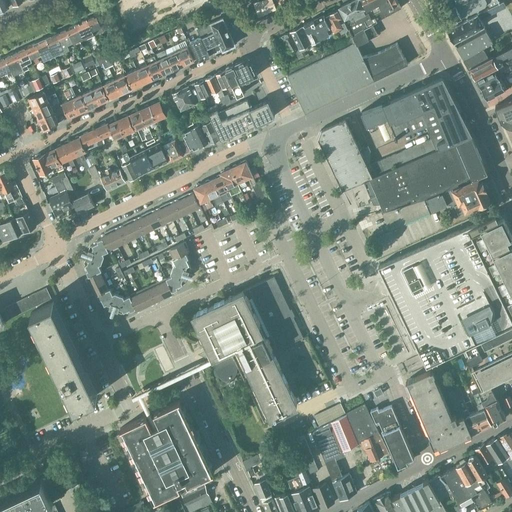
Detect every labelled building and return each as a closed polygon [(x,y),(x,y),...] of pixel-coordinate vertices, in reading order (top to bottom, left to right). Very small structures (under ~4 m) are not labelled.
[(0,0),(0,10),(8,7),(4,0),(0,0)] [(274,0),(260,0),(254,2),(259,15),(277,8),(274,0)] [(364,7),(360,0),(352,0),(351,1),(351,0),(349,0),(347,1),(348,2),(340,6),(341,7),(345,16),(346,15),(348,19),(349,19),(350,21),(347,23),(353,33),(353,34),(355,34),(357,33),(360,30),(360,29),(372,23),(385,17),(401,8),(398,1),(370,15),(368,10),(365,11),(363,7),(364,7)] [(362,0),(368,10),(370,15),(398,1),(397,0),(362,0)] [(446,30),(447,29),(474,15),(471,9),(489,0),(452,0),(434,9),(446,30)] [(474,15),(447,29),(454,42),(484,25),(480,19),(506,6),(503,1),(498,3),(477,13),(477,14),(474,15)] [(332,31),(340,27),(342,30),(345,29),(348,35),(353,33),(347,23),(350,21),(349,19),(348,19),(346,15),(345,16),(341,7),(337,9),(331,12),(329,12),(326,13),(326,15),(325,15),(332,31)] [(96,14),(87,18),(95,35),(103,31),(96,14)] [(332,31),(325,16),(324,15),(314,20),(314,19),(303,25),(312,42),(320,38),(320,37),(332,31)] [(87,18),(77,23),(84,39),(95,35),(87,18)] [(190,41),(199,60),(210,55),(206,48),(212,45),(216,53),(235,44),(223,18),(198,29),(201,36),(190,41)] [(77,23),(67,28),(74,44),(84,40),(84,39),(77,23)] [(300,48),(301,48),(302,50),(308,48),(307,45),(310,43),(301,26),(292,31),(300,48)] [(67,28),(57,32),(65,50),(69,48),(68,45),(74,45),(74,46),(75,45),(74,44),(67,28)] [(464,58),(483,47),(493,41),(485,28),(456,44),(455,44),(455,45),(456,45),(457,46),(460,45),(464,58),(463,58),(463,59),(464,58)] [(288,61),(291,67),(305,59),(291,31),(282,35),(289,50),(294,48),(299,58),(293,61),(292,59),(288,61)] [(65,50),(57,32),(46,37),(54,55),(65,50)] [(158,37),(160,41),(162,44),(167,41),(164,34),(158,37)] [(54,55),(46,37),(36,42),(42,56),(42,55),(44,60),(54,55)] [(36,42),(25,47),(31,60),(32,60),(34,63),(39,61),(37,58),(42,56),(36,42)] [(483,47),(464,58),(468,66),(488,55),(486,51),(493,47),(491,43),(483,47)] [(178,44),(175,45),(184,64),(188,63),(189,63),(192,62),(192,60),(194,60),(187,46),(180,49),(178,44)] [(175,45),(165,50),(173,69),(175,68),(176,69),(179,67),(180,66),(184,64),(175,45)] [(475,76),(476,76),(504,63),(501,57),(510,53),(511,55),(511,53),(511,45),(471,66),(471,67),(473,66),(474,68),(472,69),(471,71),(473,75),(475,75),(475,76)] [(138,46),(128,51),(131,57),(136,55),(135,53),(140,50),(138,46)] [(31,60),(25,47),(15,52),(23,69),(24,69),(29,67),(27,62),(31,60)] [(110,52),(104,54),(106,58),(107,61),(117,57),(113,48),(109,50),(110,52)] [(164,49),(154,54),(163,74),(167,72),(169,72),(172,71),(172,70),(173,69),(165,50),(164,49)] [(23,69),(15,52),(5,56),(13,74),(23,69)] [(103,63),(107,61),(106,58),(104,54),(103,52),(95,56),(99,65),(103,63)] [(144,59),(147,64),(153,78),(154,78),(156,78),(159,77),(159,75),(163,74),(154,54),(144,59)] [(84,59),(87,67),(95,63),(91,55),(84,59)] [(5,56),(0,58),(0,71),(1,74),(7,71),(9,75),(13,74),(5,56)] [(71,64),(71,65),(75,72),(85,68),(81,60),(71,64)] [(244,60),(233,64),(237,72),(236,73),(240,82),(257,75),(251,62),(244,60)] [(147,64),(136,69),(143,83),(147,81),(148,81),(151,80),(152,79),(153,78),(147,64)] [(225,69),(235,90),(237,96),(244,93),(240,82),(236,73),(235,73),(237,72),(233,64),(225,68),(225,69)] [(61,70),(62,72),(64,77),(75,72),(71,65),(61,70)] [(476,77),(479,83),(482,88),(504,76),(498,66),(476,77)] [(143,83),(136,69),(126,73),(133,88),(134,87),(135,87),(138,86),(139,85),(143,83)] [(231,92),(235,90),(225,69),(221,71),(220,70),(218,72),(217,73),(216,73),(223,87),(228,85),(231,92)] [(64,77),(62,72),(59,74),(58,71),(50,75),(54,82),(64,77)] [(125,74),(114,79),(121,93),(125,91),(126,92),(129,90),(130,89),(131,88),(125,74)] [(206,78),(212,92),(217,89),(220,97),(224,95),(215,74),(211,76),(210,75),(207,77),(207,78),(206,78)] [(40,77),(44,86),(50,83),(46,75),(40,77)] [(504,76),(482,88),(484,92),(487,98),(509,87),(504,76)] [(44,87),(40,77),(29,81),(30,83),(29,83),(33,91),(44,87)] [(426,126),(431,139),(436,149),(436,150),(472,134),(471,133),(471,134),(442,77),(391,100),(382,104),(361,111),(376,147),(426,126)] [(121,93),(114,79),(104,84),(111,98),(112,97),(113,97),(116,96),(117,95),(121,93)] [(195,83),(202,100),(204,104),(208,102),(205,95),(210,93),(204,79),(203,79),(202,79),(199,80),(199,81),(195,83)] [(173,93),(181,110),(202,100),(195,82),(173,93)] [(29,83),(19,87),(23,96),(33,91),(29,83)] [(103,84),(92,89),(99,103),(103,101),(104,102),(107,100),(108,99),(109,98),(103,84)] [(9,92),(13,102),(21,98),(24,97),(23,96),(19,87),(14,90),(13,87),(8,89),(9,92)] [(72,88),(68,90),(78,112),(83,110),(84,111),(87,110),(87,108),(89,108),(82,94),(76,96),(75,93),(74,93),(72,88)] [(99,103),(92,89),(82,94),(89,108),(90,107),(91,108),(94,106),(95,105),(99,103)] [(34,107),(48,101),(52,99),(57,97),(55,92),(46,97),(44,90),(29,97),(30,98),(29,99),(30,102),(32,103),(34,107)] [(78,112),(68,90),(64,92),(68,100),(62,103),(69,117),(70,116),(71,117),(74,115),(74,114),(78,112)] [(13,102),(9,92),(0,95),(0,99),(3,106),(13,102)] [(222,102),(216,104),(218,109),(224,106),(240,99),(238,96),(237,96),(231,99),(228,93),(219,97),(222,102)] [(209,113),(220,140),(276,116),(269,100),(251,108),(247,99),(220,111),(218,109),(209,113)] [(511,99),(495,106),(498,114),(499,114),(503,118),(501,119),(500,119),(501,121),(502,120),(505,124),(509,126),(511,125),(511,99)] [(151,104),(150,105),(156,119),(166,114),(160,100),(155,102),(154,101),(151,102),(151,104)] [(34,107),(38,118),(53,111),(48,101),(34,107)] [(144,107),(140,109),(147,123),(156,119),(150,105),(149,105),(147,104),(145,105),(144,107)] [(207,108),(209,113),(218,109),(216,104),(207,108)] [(53,111),(38,118),(41,123),(40,124),(42,127),(43,127),(44,129),(58,123),(55,116),(64,112),(62,107),(53,111)] [(147,123),(140,109),(136,111),(134,110),(131,111),(131,113),(130,114),(136,128),(147,123)] [(122,117),(118,119),(125,133),(135,129),(128,114),(127,115),(126,114),(123,115),(122,117)] [(205,123),(203,124),(211,143),(219,140),(208,114),(202,116),(205,123)] [(342,189),(364,180),(369,178),(375,175),(370,164),(370,163),(370,150),(368,145),(360,149),(348,124),(352,120),(350,115),(345,118),(337,122),(337,121),(330,125),(323,128),(321,129),(322,131),(320,137),(318,138),(319,139),(324,151),(327,157),(328,157),(333,169),(336,175),(342,187),(341,187),(342,189)] [(109,123),(108,124),(112,132),(115,138),(125,133),(118,119),(114,121),(113,120),(110,121),(109,123)] [(108,122),(92,129),(94,134),(99,132),(101,137),(112,132),(108,124),(108,122)] [(199,125),(191,129),(199,146),(207,142),(199,125)] [(94,134),(92,129),(81,134),(85,144),(95,140),(98,145),(104,143),(101,137),(99,132),(94,134)] [(199,146),(191,129),(183,133),(185,138),(191,149),(191,150),(199,146)] [(373,188),(383,210),(410,199),(411,202),(439,192),(472,178),(472,179),(488,172),(472,135),(436,150),(436,149),(432,151),(427,153),(421,155),(416,158),(411,160),(405,162),(400,164),(394,167),(389,169),(384,171),(375,175),(369,178),(364,180),(365,180),(369,189),(373,187),(373,188)] [(89,167),(95,164),(97,163),(95,159),(87,162),(86,159),(83,152),(86,150),(80,136),(79,137),(78,136),(75,137),(75,138),(71,140),(73,145),(75,144),(84,165),(86,168),(89,167)] [(172,146),(165,149),(170,160),(184,153),(177,137),(170,141),(172,146)] [(99,146),(104,157),(121,150),(115,138),(99,146)] [(185,138),(179,141),(184,152),(191,149),(185,138)] [(431,139),(427,140),(432,151),(436,149),(431,139)] [(80,167),(84,165),(75,144),(73,145),(71,140),(68,141),(67,140),(64,142),(64,143),(67,150),(68,149),(72,157),(75,155),(80,167)] [(427,140),(422,142),(427,153),(432,151),(427,140)] [(162,164),(169,160),(160,142),(153,146),(162,164)] [(422,142),(417,145),(421,155),(427,153),(422,142)] [(72,157),(68,149),(67,150),(64,143),(61,145),(60,144),(57,145),(57,146),(56,147),(63,161),(68,159),(71,166),(75,164),(72,157)] [(417,145),(411,147),(416,158),(421,155),(417,145)] [(162,164),(153,146),(146,149),(155,167),(162,164)] [(49,151),(45,152),(53,170),(54,171),(64,167),(55,148),(54,148),(52,147),(49,149),(49,151)] [(411,147),(406,149),(411,160),(416,158),(411,147)] [(146,149),(138,153),(146,171),(155,167),(146,149)] [(406,149),(401,151),(405,162),(411,160),(406,149)] [(401,151),(395,154),(400,164),(405,162),(401,151)] [(53,170),(45,152),(40,155),(38,154),(35,155),(35,157),(34,157),(41,173),(48,169),(49,172),(53,170)] [(122,164),(129,179),(138,175),(130,157),(127,152),(123,154),(127,162),(122,164)] [(130,157),(138,175),(146,171),(138,153),(130,157)] [(395,154),(390,156),(394,167),(400,164),(395,154)] [(390,156),(385,158),(389,169),(394,167),(390,156)] [(385,158),(379,160),(384,171),(389,169),(385,158)] [(240,161),(241,163),(249,178),(251,184),(252,184),(256,182),(254,178),(253,177),(253,176),(246,159),(240,161)] [(379,160),(370,164),(375,175),(384,171),(379,160)] [(232,167),(231,167),(238,182),(244,179),(245,180),(249,178),(241,163),(237,164),(235,164),(233,165),(232,167)] [(95,164),(89,167),(94,178),(100,175),(95,164)] [(255,165),(249,168),(253,176),(253,177),(254,178),(258,176),(260,175),(255,165)] [(220,172),(222,175),(229,189),(231,194),(235,192),(231,185),(238,182),(231,167),(230,168),(228,167),(226,168),(225,170),(220,172)] [(101,177),(107,189),(125,180),(120,168),(111,173),(109,168),(106,169),(108,174),(101,177)] [(0,182),(5,194),(9,203),(14,199),(10,190),(8,191),(7,189),(14,186),(6,170),(5,170),(4,169),(1,171),(1,172),(0,172),(0,182)] [(216,177),(213,178),(223,201),(227,199),(223,191),(229,189),(222,175),(220,175),(219,174),(217,175),(216,177)] [(67,176),(62,179),(62,180),(67,191),(67,190),(67,191),(73,189),(67,176)] [(382,211),(390,229),(395,227),(395,226),(447,204),(455,204),(459,213),(466,210),(479,204),(479,205),(490,200),(485,190),(486,190),(486,189),(487,186),(488,186),(485,181),(482,181),(482,180),(480,181),(479,177),(469,181),(461,185),(441,193),(440,192),(425,198),(404,205),(382,211)] [(205,182),(204,183),(211,197),(216,194),(219,202),(223,201),(213,178),(210,180),(208,179),(206,180),(205,182)] [(58,181),(55,183),(60,194),(50,198),(57,213),(73,205),(67,191),(62,180),(58,181)] [(260,180),(256,182),(252,184),(262,204),(270,200),(260,180)] [(211,197),(204,183),(201,184),(199,184),(197,185),(196,186),(194,187),(201,201),(207,199),(214,215),(218,213),(211,197)] [(73,199),(78,211),(94,204),(89,192),(73,199)] [(189,193),(183,195),(191,211),(201,207),(194,192),(189,194),(189,193)] [(179,199),(175,201),(182,216),(191,211),(183,195),(178,197),(179,199)] [(243,202),(248,212),(251,217),(251,219),(252,221),(261,217),(259,213),(257,214),(251,202),(248,203),(247,200),(243,202)] [(170,201),(165,204),(173,220),(182,216),(175,201),(171,203),(170,201)] [(271,202),(262,207),(264,211),(273,207),(271,202)] [(161,208),(157,210),(164,224),(173,220),(165,204),(160,206),(161,208)] [(29,210),(13,218),(21,233),(36,226),(29,210)] [(152,210),(147,212),(154,229),(164,224),(157,210),(153,212),(152,210)] [(142,217),(138,218),(145,233),(154,229),(147,212),(141,215),(142,217)] [(251,217),(248,212),(241,216),(248,223),(252,221),(251,219),(251,217)] [(472,361),(474,365),(472,367),(482,387),(489,384),(511,372),(511,241),(511,239),(511,238),(511,234),(503,217),(501,218),(498,213),(494,215),(494,214),(479,222),(478,221),(378,265),(422,357),(425,362),(427,366),(466,347),(469,354),(469,355),(472,360),(471,360),(472,361)] [(21,233),(13,218),(0,223),(0,227),(6,240),(21,233)] [(133,219),(128,221),(136,237),(145,233),(138,218),(134,220),(133,219)] [(124,225),(120,227),(127,242),(136,237),(128,221),(123,223),(124,225)] [(115,227),(110,230),(118,246),(127,242),(120,227),(116,229),(115,227)] [(97,240),(98,242),(103,253),(118,246),(110,230),(105,232),(105,234),(101,236),(102,238),(97,240)] [(176,264),(187,258),(189,258),(186,253),(188,252),(186,247),(188,247),(185,241),(169,249),(176,264)] [(83,250),(83,252),(103,259),(104,255),(103,253),(98,242),(90,245),(88,252),(83,250)] [(84,262),(88,270),(99,264),(101,263),(103,259),(83,252),(82,254),(87,255),(84,262)] [(173,265),(172,269),(192,276),(193,274),(188,273),(191,266),(187,258),(176,264),(173,265)] [(87,281),(89,287),(106,279),(99,264),(88,270),(86,271),(88,276),(87,276),(89,281),(87,281)] [(171,273),(172,275),(177,286),(185,283),(187,276),(191,278),(192,276),(172,269),(171,273)] [(172,275),(157,282),(165,298),(170,296),(169,294),(173,292),(173,290),(178,288),(177,286),(172,275)] [(237,370),(237,366),(238,365),(264,420),(265,420),(265,419),(281,411),(282,412),(283,413),(284,413),(285,412),(286,412),(286,411),(287,410),(287,409),(297,404),(272,351),(276,349),(276,350),(303,337),(274,276),(247,289),(243,291),(243,290),(193,314),(198,325),(197,326),(197,328),(199,330),(201,330),(209,348),(206,350),(209,356),(212,355),(213,356),(217,354),(219,358),(218,359),(217,360),(216,362),(216,363),(215,365),(215,367),(215,369),(216,370),(217,372),(219,375),(222,376),(225,377),(228,377),(232,376),(235,373),(237,370)] [(100,299),(102,299),(113,293),(106,279),(89,287),(92,292),(94,291),(96,295),(97,295),(100,299)] [(157,282),(148,286),(155,301),(159,299),(160,301),(165,298),(157,282)] [(148,286),(139,291),(147,307),(152,305),(151,303),(155,301),(148,286)] [(46,287),(41,290),(46,301),(52,298),(46,287)] [(41,290),(36,292),(41,303),(46,301),(41,290)] [(139,291),(124,298),(130,309),(130,310),(135,308),(136,310),(140,308),(141,310),(147,307),(139,291)] [(36,292),(30,295),(36,306),(41,303),(36,292)] [(110,313),(112,314),(119,294),(115,292),(113,293),(102,299),(105,306),(112,309),(110,313)] [(119,294),(112,314),(114,314),(115,310),(122,312),(130,309),(124,298),(123,295),(119,294)] [(30,295),(25,297),(30,308),(36,306),(30,295)] [(25,297),(20,300),(25,311),(30,308),(25,297)] [(20,300),(15,302),(20,313),(25,311),(20,300)] [(15,302),(9,305),(14,316),(20,313),(15,302)] [(31,312),(75,405),(97,395),(97,394),(53,302),(31,312)] [(14,316),(9,305),(4,307),(9,318),(14,316)] [(206,353),(204,348),(196,351),(199,356),(206,353)] [(212,355),(209,356),(130,394),(132,399),(137,397),(146,415),(147,417),(153,415),(143,394),(219,358),(217,354),(213,356),(212,355)] [(406,380),(411,393),(428,432),(433,430),(435,434),(431,436),(434,444),(436,443),(438,443),(439,444),(440,445),(441,446),(447,444),(447,445),(472,434),(454,390),(448,392),(458,414),(456,415),(455,414),(452,415),(438,381),(437,382),(434,374),(433,375),(430,370),(406,380)] [(478,392),(479,392),(476,386),(471,389),(474,394),(480,408),(475,410),(483,427),(484,427),(485,427),(488,426),(488,425),(491,423),(478,392)] [(490,386),(479,392),(478,392),(484,404),(485,404),(495,422),(499,420),(498,420),(506,417),(497,398),(496,398),(490,386)] [(381,387),(374,390),(376,396),(383,393),(381,387)] [(455,390),(459,400),(472,432),(476,431),(477,431),(480,430),(480,429),(481,428),(474,411),(469,413),(463,398),(459,388),(455,390)] [(507,406),(511,404),(511,403),(508,395),(503,397),(507,406)] [(121,428),(122,428),(156,498),(154,499),(155,500),(181,487),(179,483),(186,479),(188,484),(214,471),(213,470),(212,471),(179,401),(180,400),(180,399),(154,412),(155,414),(153,415),(147,417),(146,415),(121,427),(121,428)] [(314,415),(319,425),(345,412),(340,402),(314,415)] [(346,412),(347,414),(359,442),(362,441),(361,440),(375,434),(379,432),(365,403),(346,412)] [(414,457),(392,404),(379,410),(378,406),(371,410),(375,422),(376,421),(377,423),(380,422),(383,429),(382,429),(383,433),(384,432),(398,465),(408,461),(407,459),(412,457),(413,458),(414,458),(414,457)] [(343,450),(359,442),(347,414),(313,432),(325,460),(335,456),(344,452),(343,450)] [(497,437),(510,457),(511,456),(511,434),(510,431),(497,437)] [(302,432),(292,436),(295,442),(305,438),(302,432)] [(375,434),(361,440),(362,441),(370,460),(383,455),(377,443),(379,442),(375,434)] [(511,466),(511,459),(510,457),(498,438),(496,439),(495,437),(486,442),(498,461),(505,457),(511,467),(511,466)] [(296,445),(298,451),(308,447),(306,441),(296,445)] [(475,449),(487,468),(496,462),(486,445),(485,445),(484,442),(475,449)] [(298,451),(301,457),(311,453),(308,447),(298,451)] [(258,454),(260,458),(272,453),(270,448),(258,454)] [(301,457),(303,463),(313,459),(311,453),(301,457)] [(260,458),(258,454),(242,461),(246,468),(261,461),(260,458)] [(476,454),(477,456),(475,457),(473,456),(468,459),(468,458),(467,459),(487,492),(489,491),(487,487),(490,486),(485,478),(490,476),(477,454),(476,454)] [(335,456),(325,460),(333,481),(343,476),(335,456)] [(303,463),(306,469),(316,465),(313,459),(303,463)] [(467,459),(456,465),(480,507),(492,501),(489,496),(467,459)] [(316,465),(306,469),(308,474),(318,470),(316,465)] [(443,472),(457,497),(460,503),(458,505),(461,510),(463,509),(464,511),(470,511),(480,507),(456,465),(443,472)] [(502,490),(505,495),(511,490),(511,486),(505,475),(507,474),(502,466),(497,469),(502,477),(496,481),(502,490)] [(349,472),(343,476),(333,481),(341,499),(357,491),(349,472)] [(433,476),(429,479),(439,497),(443,494),(443,495),(449,492),(453,499),(457,497),(443,472),(441,474),(440,472),(433,476)] [(295,477),(296,479),(300,489),(309,511),(314,511),(319,510),(309,485),(304,487),(299,475),(295,477)] [(0,497),(0,511),(27,511),(53,500),(42,478),(0,497)] [(255,482),(261,497),(271,493),(265,478),(255,482)] [(401,492),(392,496),(395,501),(394,501),(399,511),(447,511),(439,497),(429,479),(428,478),(423,481),(423,480),(422,481),(423,482),(416,485),(416,484),(415,484),(415,485),(409,488),(408,488),(408,489),(402,492),(401,491),(401,492)] [(309,511),(300,489),(296,479),(288,482),(292,492),(290,493),(298,511),(309,511)] [(313,487),(321,507),(335,501),(327,481),(313,487)] [(183,497),(190,511),(212,501),(206,486),(183,497)] [(395,511),(398,510),(393,501),(394,501),(395,501),(392,496),(389,490),(372,499),(375,504),(373,506),(375,511),(395,511)] [(502,490),(489,496),(492,501),(493,501),(505,495),(502,490)] [(295,511),(288,492),(280,495),(280,493),(275,495),(281,511),(295,511)] [(279,511),(273,497),(263,501),(267,511),(279,511)] [(142,500),(121,510),(122,511),(135,511),(145,507),(142,500)] [(375,511),(369,500),(357,507),(360,511),(375,511)]
